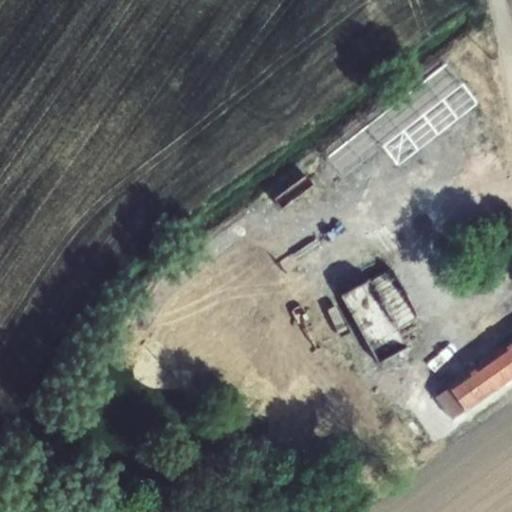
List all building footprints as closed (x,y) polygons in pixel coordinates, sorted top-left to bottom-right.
[(449,267),(439,250),(395,274),(418,316),(462,292),(458,284),(449,267)] [(463,259),(449,267),(458,284),(472,276),(463,259)] [(397,328),(418,316),(395,274),(391,268),(373,278),(340,295),(366,340),(364,341),(375,364),(379,362),(387,377),(415,361),(397,328)] [(364,341),(348,350),(361,372),(375,364),(364,341)] [(511,375),(511,341),(421,406),(437,428),(511,375)] [(386,383),(385,384),(393,398),(394,398),(386,383)] [(384,403),(393,398),(385,384),(376,389),(384,403)]
